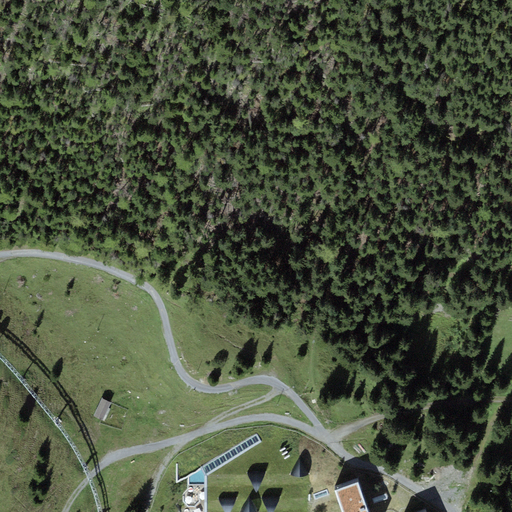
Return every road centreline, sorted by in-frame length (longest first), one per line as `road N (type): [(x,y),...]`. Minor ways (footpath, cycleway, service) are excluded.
road 1 (track): [(0,256),(74,258),(145,286),(157,298),(178,375),(196,386),(260,379),(280,385),(352,459),(448,511)]
road 2 (track): [(325,438),(273,419),(215,424),(101,464),(64,511)]
road 3 (track): [(325,438),(383,411),(432,401),(511,402)]
